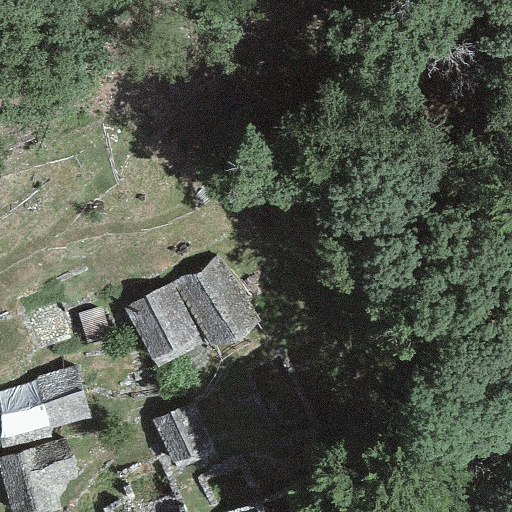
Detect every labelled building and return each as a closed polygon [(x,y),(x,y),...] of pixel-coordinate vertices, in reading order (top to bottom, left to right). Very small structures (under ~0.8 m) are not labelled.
[(173,280),(208,348),(258,322),(217,258),(173,280)] [(157,374),(208,348),(173,280),(122,306),(157,374)] [(283,350),(243,369),(279,446),(319,428),(283,350)] [(91,418),(77,367),(0,391),(0,437),(1,448),(52,435),(52,429),(91,418)] [(195,403),(154,421),(173,466),(214,448),(195,403)] [(65,440),(0,456),(0,478),(8,511),(34,511),(55,507),(50,485),(75,479),(65,440)] [(160,457),(119,472),(129,501),(133,511),(139,511),(176,498),(160,457)] [(242,459),(197,477),(211,511),(234,511),(259,502),(242,459)] [(295,511),(289,492),(259,502),(261,511),(295,511)] [(139,511),(133,511),(129,501),(102,511),(186,511),(180,496),(176,498),(139,511)]
